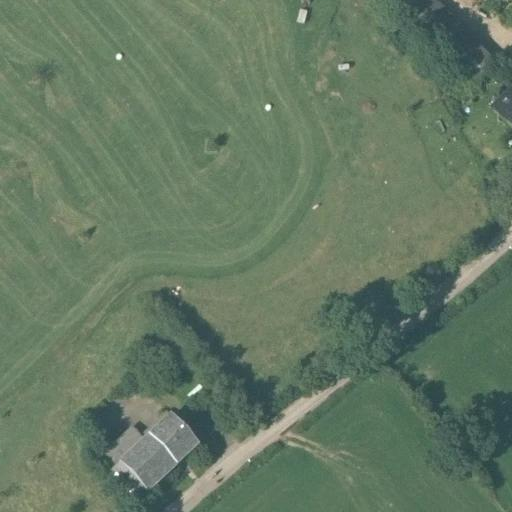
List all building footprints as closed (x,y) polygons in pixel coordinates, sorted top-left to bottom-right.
[(379,0),(473,95),(496,72),(425,0),(379,0)] [(511,0),(497,0),(511,14),(511,0)] [(511,92),(491,114),(511,134),(511,92)] [(207,402),(191,418),(213,439),(229,423),(207,402)] [(144,443),(104,480),(133,511),(199,451),(169,420),(144,443)] [(104,480),(144,443),(133,431),(93,468),(104,480)]
